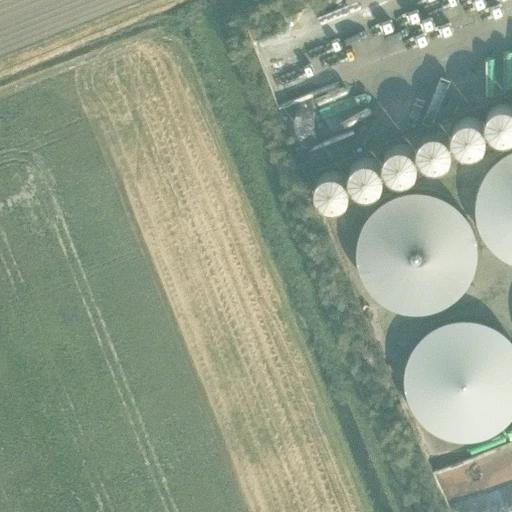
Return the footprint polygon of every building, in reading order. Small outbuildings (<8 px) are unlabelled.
[(497,137),(504,138),(511,135),(511,106),(509,104),(501,104),(494,106),(489,111),(486,118),(487,126),(490,132),(497,137)] [(459,147),(466,150),(474,150),(481,147),(485,140),(486,133),(484,125),(479,120),(472,117),(464,118),(458,122),(454,128),(453,135),(455,142),(459,147)] [(428,163),(435,164),(443,162),(448,157),(452,150),(451,143),(448,136),(442,132),(434,130),(427,132),(421,137),(418,144),(418,152),(422,158),(428,163)] [(393,176),(401,177),(408,176),(414,171),(417,165),(417,157),(414,151),(409,146),(403,143),(396,144),(389,147),(384,154),(383,162),(386,170),(393,176)] [(511,147),(511,148),(507,150),(503,152),(498,155),(494,158),(491,162),(487,166),(484,170),(482,175),(479,179),(478,184),(476,189),(475,194),(475,199),(474,204),(475,210),(476,215),(477,220),(478,225),(480,229),(483,234),(486,238),(489,242),(493,246),(496,249),(501,252),(505,255),(510,257),(511,258),(511,147)] [(351,184),(357,189),(365,190),(372,189),(378,185),(382,178),(383,171),(380,163),(373,158),(366,156),(358,157),(351,162),(348,169),(348,177),(351,184)] [(325,202),(332,204),(340,202),(347,197),(350,190),(349,181),(344,174),(338,171),(331,170),(325,172),(320,177),(316,183),(316,190),(319,197),(325,202)] [(412,310),(417,310),(422,310),(427,309),(432,308),(437,307),(442,305),(446,302),(451,300),(455,297),(458,293),(462,290),(465,286),(468,281),(471,277),(473,272),(474,268),(476,263),(476,258),(477,253),(477,247),(476,242),(476,237),(474,232),(473,228),(470,223),(468,219),(465,214),(462,210),(458,207),(455,203),(450,200),(446,198),(442,195),(437,194),(432,192),(427,191),(422,190),(417,190),(412,190),(407,191),(402,192),(397,194),(392,195),(387,198),(383,200),(379,203),(375,207),(372,210),(368,214),(366,219),(363,223),(361,228),(359,233),(358,237),(357,242),(357,248),(357,253),(357,258),(358,263),(359,268),(361,272),(363,277),(366,281),(369,286),(372,290),(375,293),(379,297),(383,300),(388,302),(392,305),(397,307),(402,308),(407,309),(412,310)] [(462,436),(467,436),(472,436),(477,435),(482,434),(487,432),(491,431),(496,428),(500,425),(504,422),(508,419),(511,415),(511,414),(511,338),(510,336),(506,332),(502,329),(498,326),(494,323),(489,321),(484,319),(479,318),(474,317),(469,317),(464,316),(459,317),(454,318),(449,319),(444,320),(439,322),(435,325),(431,327),(427,331),(423,334),(419,338),(416,342),(414,346),(411,351),(409,355),(408,360),(406,365),(406,370),(405,375),(405,380),(406,385),(407,390),(408,395),(410,400),(412,405),(415,409),(418,413),(421,417),(425,421),(429,424),(433,427),(437,429),(442,432),(447,433),(452,435),(457,436),(462,436)] [(481,475),(432,475),(444,511),(511,511),(511,473),(486,474),(481,475)]
